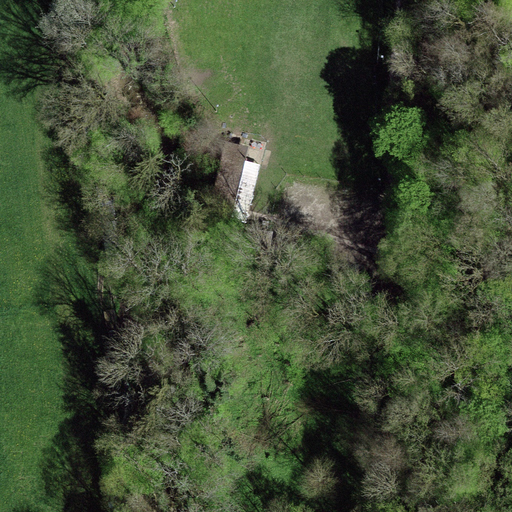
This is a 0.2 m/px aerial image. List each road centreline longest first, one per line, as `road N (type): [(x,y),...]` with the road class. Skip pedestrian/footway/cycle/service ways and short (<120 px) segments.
road 1 (track): [(399,74),(498,305),(511,318)]
road 2 (track): [(394,255),(399,0)]
